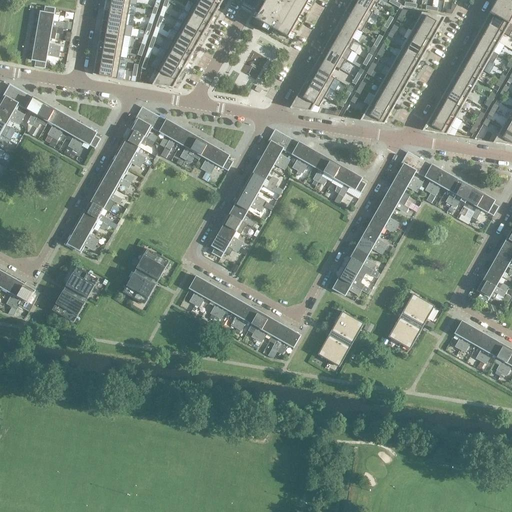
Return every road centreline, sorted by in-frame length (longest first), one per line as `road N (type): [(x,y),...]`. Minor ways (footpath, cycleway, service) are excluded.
road 1 (residential): [(191,256),(299,324),(398,140)]
road 2 (residential): [(0,258),(32,278),(135,94)]
road 3 (residential): [(511,335),(457,301),(511,198)]
road 4 (residential): [(191,256),(267,115)]
road 5 (residential): [(408,138),(485,0)]
road 6 (residential): [(335,0),(267,115)]
road 7 (residential): [(398,140),(267,115)]
